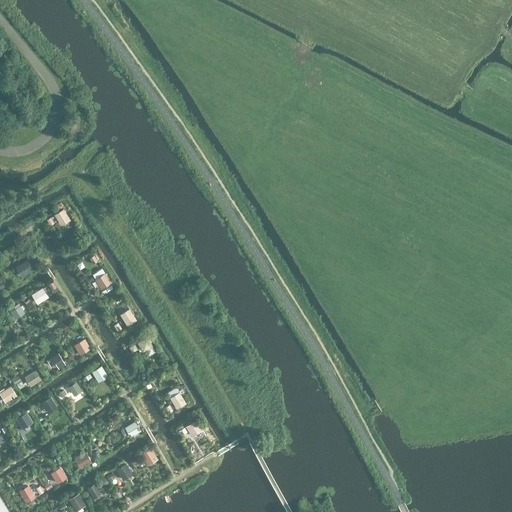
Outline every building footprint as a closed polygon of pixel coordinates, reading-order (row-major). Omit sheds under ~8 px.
[(64,207),(54,213),(61,225),(71,219),(64,207)] [(17,267),(22,275),(32,269),(27,261),(17,267)] [(103,272),(95,277),(101,287),(109,282),(103,272)] [(32,294),(37,302),(47,296),(42,288),(32,294)] [(18,302),(10,307),(16,317),(24,312),(18,302)] [(129,309),(121,314),(127,324),(135,319),(129,309)] [(142,351),(153,347),(149,336),(138,340),(142,351)] [(83,339),(75,344),(81,354),(89,349),(83,339)] [(49,360),(54,368),(64,362),(59,354),(49,360)] [(99,381),(109,375),(102,364),(92,371),(99,381)] [(26,377),(31,385),(41,378),(36,370),(26,377)] [(67,383),(74,395),(83,390),(76,379),(67,383)] [(0,392),(0,393),(4,401),(15,394),(9,386),(0,392)] [(178,386),(167,391),(173,402),(165,406),(169,412),(186,402),(178,386)] [(48,413),(58,407),(52,396),(41,401),(48,413)] [(16,418),(23,428),(34,421),(27,411),(16,418)] [(198,418),(186,424),(192,435),(203,430),(198,418)] [(130,435),(141,430),(137,420),(125,425),(130,435)] [(152,446),(142,452),(148,464),(159,458),(152,446)] [(87,450),(74,456),(80,468),(93,461),(87,450)] [(142,454),(132,458),(136,467),(146,463),(142,454)] [(116,468),(123,479),(134,473),(127,462),(116,468)] [(62,465),(51,471),(58,482),(68,476),(62,465)] [(94,498),(102,493),(96,482),(87,487),(94,498)] [(19,489),(26,502),(36,497),(30,484),(19,489)] [(36,487),(40,493),(45,490),(42,484),(36,487)] [(76,510),(86,504),(79,492),(69,498),(76,510)] [(0,511),(10,511),(0,494),(0,511)]
